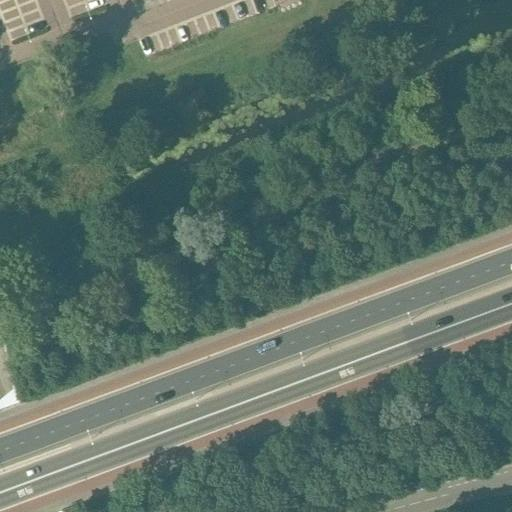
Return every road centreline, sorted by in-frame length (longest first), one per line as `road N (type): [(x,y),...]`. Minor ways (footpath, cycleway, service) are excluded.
road 1 (secondary): [(511,265),(0,456)]
road 2 (secondary): [(0,495),(511,305)]
road 3 (residential): [(386,511),(511,479)]
